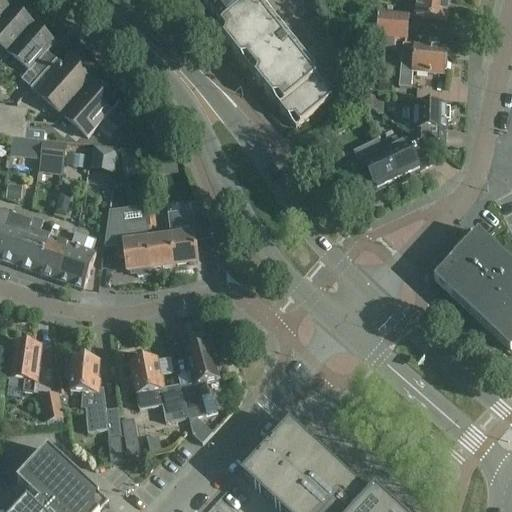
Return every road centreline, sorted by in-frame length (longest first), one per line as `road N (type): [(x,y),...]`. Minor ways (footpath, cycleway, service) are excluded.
road 1 (tertiary): [(86,0),(169,78),(255,234),(336,325)]
road 2 (tertiary): [(365,292),(208,89),(110,0)]
road 3 (residential): [(336,325),(169,511)]
road 4 (tertiary): [(336,325),(478,455),(503,497)]
road 5 (residential): [(225,290),(114,317),(0,290)]
road 6 (tertiary): [(511,419),(365,292)]
